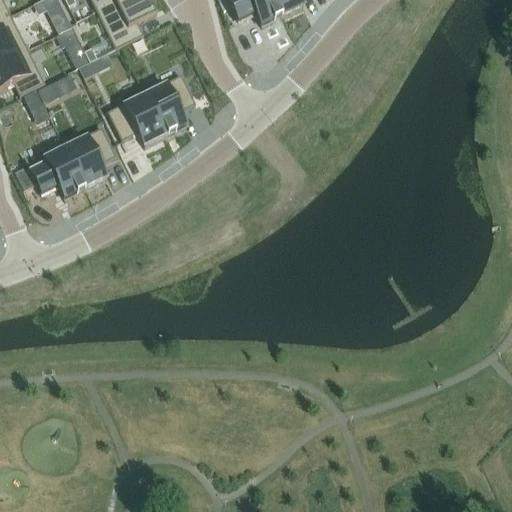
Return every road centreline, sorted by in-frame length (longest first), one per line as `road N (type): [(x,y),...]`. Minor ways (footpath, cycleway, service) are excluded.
road 1 (residential): [(27,265),(148,204),(259,118)]
road 2 (residential): [(259,118),(371,0)]
road 3 (residential): [(259,118),(213,60),(195,0)]
